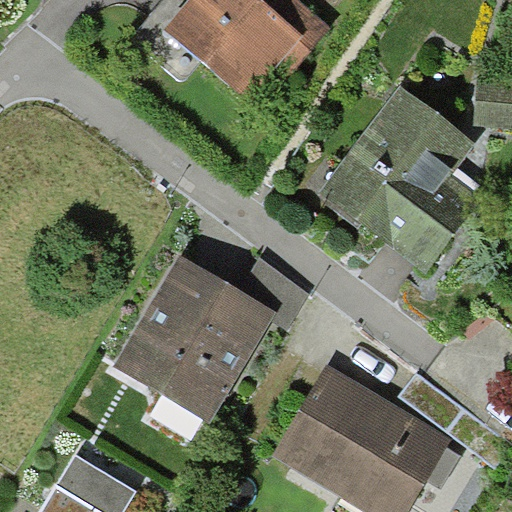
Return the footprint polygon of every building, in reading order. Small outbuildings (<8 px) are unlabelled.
[(258,2),(255,0),(194,0),(162,39),(248,110),(274,79),(284,88),(334,27),(301,0),(292,0),(277,18),(258,2)] [(511,84),(479,82),(475,128),(511,131),(511,84)] [(475,146),(398,87),(316,195),(429,280),(487,204),(451,177),(475,146)] [(272,316),(175,262),(113,372),(209,426),(272,316)] [(409,511),(450,445),(326,369),(272,460),(360,511),(409,511)] [(418,378),(402,398),(493,469),(509,448),(418,378)] [(124,511),(135,495),(75,459),(43,511),(124,511)]
